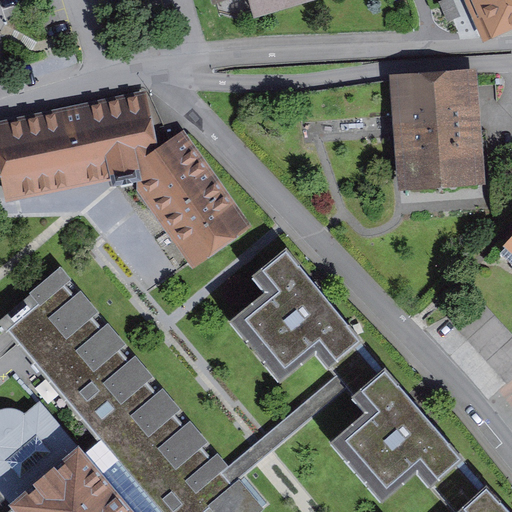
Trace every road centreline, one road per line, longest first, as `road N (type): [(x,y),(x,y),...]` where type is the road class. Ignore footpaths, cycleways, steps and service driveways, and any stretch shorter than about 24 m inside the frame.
road 1 (residential): [(146,71),(320,240),(511,449)]
road 2 (residential): [(146,71),(269,83),(511,61)]
road 3 (residential): [(146,71),(278,52),(511,44)]
road 4 (residential): [(0,99),(146,71)]
